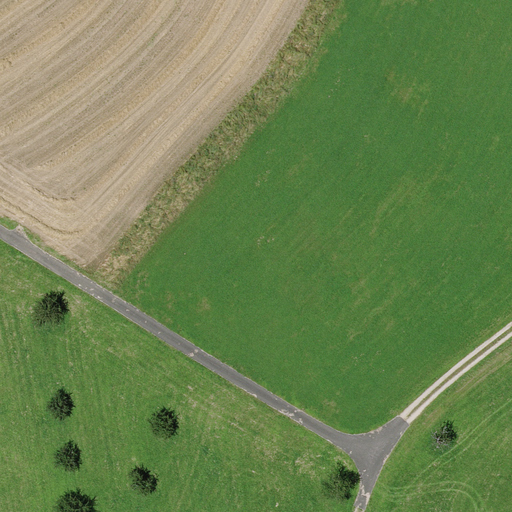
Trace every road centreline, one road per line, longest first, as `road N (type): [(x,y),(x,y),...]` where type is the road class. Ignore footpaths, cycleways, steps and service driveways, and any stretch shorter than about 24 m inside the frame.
road 1 (track): [(378,462),(0,231)]
road 2 (track): [(511,332),(416,408),(378,462)]
